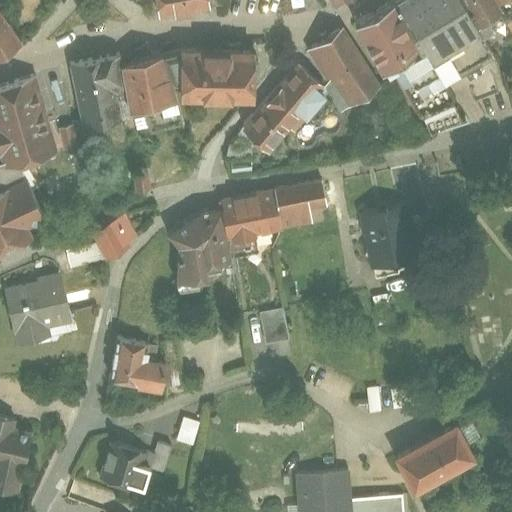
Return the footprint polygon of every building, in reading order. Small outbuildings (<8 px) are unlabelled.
[(150,0),(152,10),(206,0),(150,0)] [(415,40),(392,0),(372,0),(348,13),(375,62),(393,52),(415,40)] [(475,20),(463,0),(392,0),(415,40),(419,38),(424,47),(475,20)] [(0,10),(0,44),(15,35),(0,10)] [(339,19),(301,42),(337,100),(342,97),(373,78),(375,77),(339,19)] [(177,111),(168,74),(174,72),(174,36),(116,50),(113,51),(124,98),(131,123),(177,111)] [(250,36),(174,36),(174,72),(174,88),(251,88),(250,36)] [(432,61),(424,47),(419,38),(415,40),(393,52),(407,75),(430,62),(432,61)] [(115,108),(114,100),(124,98),(113,51),(116,50),(115,42),(68,53),(83,115),(115,108)] [(295,54),(237,115),(265,141),(320,84),(310,74),(313,71),(295,54)] [(439,79),(430,62),(407,75),(417,93),(439,79)] [(33,66),(0,75),(0,157),(21,152),(55,141),(33,66)] [(0,181),(21,171),(24,175),(30,172),(21,152),(0,157),(0,181)] [(144,161),(127,161),(128,179),(145,178),(144,161)] [(0,181),(0,245),(29,231),(22,218),(40,209),(24,175),(21,171),(0,181)] [(319,174),(271,183),(279,227),(327,217),(319,174)] [(254,231),(279,227),(271,183),(217,194),(218,201),(228,255),(258,249),(254,231)] [(404,193),(358,202),(372,272),(398,267),(396,255),(416,251),(404,193)] [(218,201),(196,206),(161,229),(174,249),(170,258),(173,276),(204,271),(202,260),(228,255),(218,201)] [(65,261),(99,253),(100,256),(136,237),(125,216),(106,226),(101,216),(84,225),(90,236),(61,243),(65,261)] [(57,269),(0,281),(0,292),(11,341),(46,334),(45,328),(69,322),(57,269)] [(260,308),(265,338),(288,334),(283,305),(260,308)] [(115,335),(107,379),(157,388),(163,357),(139,352),(141,340),(115,335)] [(412,379),(390,380),(391,402),(413,401),(412,379)] [(367,382),(368,406),(379,405),(378,381),(367,382)] [(12,415),(0,412),(0,486),(15,490),(29,427),(10,423),(12,415)] [(177,435),(193,439),(198,416),(181,412),(177,435)] [(395,446),(414,483),(479,449),(459,412),(395,446)] [(149,447),(106,432),(91,475),(133,490),(140,471),(160,478),(172,443),(152,436),(149,447)] [(404,511),(403,492),(349,496),(346,466),(295,470),(298,511),(404,511)]
